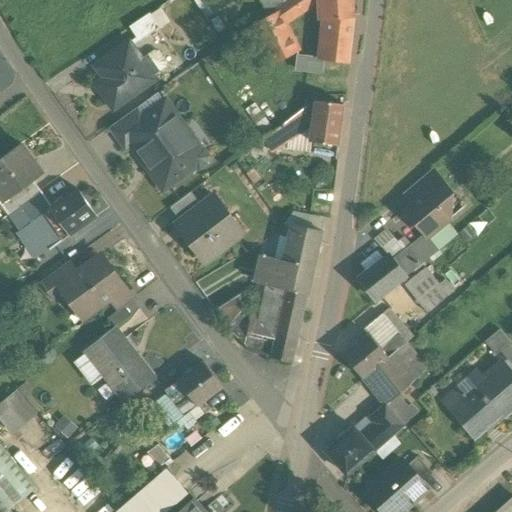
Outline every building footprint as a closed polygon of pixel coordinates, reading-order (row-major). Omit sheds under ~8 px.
[(290,0),(275,11),(275,14),(276,14),(282,25),(319,0),(290,0)] [(351,0),(321,0),(322,20),(325,20),(353,18),(351,0)] [(149,14),(129,28),(139,42),(159,29),(149,14)] [(275,14),(254,25),(274,63),(296,52),(282,25),(276,14),(275,14)] [(353,18),(325,20),(322,59),(347,63),(353,18)] [(129,41),(94,66),(104,80),(105,79),(110,86),(100,93),(112,110),(159,77),(145,56),(141,59),(129,41)] [(313,101),(275,130),(284,142),(302,131),(313,125),(316,101),(313,101)] [(342,104),(316,101),(313,125),(311,142),(337,145),(342,104)] [(185,129),(165,103),(150,113),(160,127),(133,147),(163,189),(171,183),(173,177),(190,165),(192,168),(200,169),(206,165),(208,157),(203,150),(195,149),(194,150),(181,132),(185,129)] [(144,118),(137,108),(108,129),(124,153),(133,147),(160,127),(150,113),(144,118)] [(21,145),(0,159),(0,194),(5,201),(9,198),(10,199),(34,182),(43,176),(21,145)] [(432,169),(404,192),(413,203),(414,205),(438,185),(443,181),(432,169)] [(34,182),(10,199),(9,198),(5,201),(0,204),(0,205),(8,216),(41,192),(34,182)] [(438,185),(414,205),(413,203),(404,210),(425,235),(427,236),(450,217),(440,206),(449,198),(438,185)] [(76,189),(51,207),(71,235),(96,217),(76,189)] [(190,193),(169,209),(179,221),(200,205),(190,193)] [(449,198),(440,206),(450,217),(459,210),(449,198)] [(179,221),(175,225),(204,263),(238,237),(209,199),(200,205),(179,221)] [(71,235),(51,207),(43,213),(52,225),(40,234),(50,249),(71,235)] [(320,219),(294,213),(293,225),(317,230),(320,219)] [(322,232),(292,225),(289,240),(282,238),(278,259),(284,260),(284,261),(313,268),(322,232)] [(386,230),(371,242),(378,252),(382,249),(393,240),(386,230)] [(446,244),(437,233),(429,239),(437,251),(446,244)] [(410,247),(407,249),(419,265),(437,251),(429,239),(427,236),(425,235),(410,247)] [(393,240),(382,249),(387,255),(392,261),(404,252),(398,244),(394,239),(393,240)] [(410,247),(404,240),(398,244),(404,252),(407,249),(410,247)] [(404,252),(392,261),(404,277),(419,265),(407,249),(404,252)] [(313,268),(284,261),(284,260),(278,259),(264,256),(265,254),(262,254),(259,269),(282,275),(279,289),(285,291),(286,289),(307,294),(313,268)] [(392,261),(387,255),(358,277),(376,300),(404,277),(392,261)] [(79,273),(67,281),(72,287),(65,293),(82,316),(91,317),(99,311),(103,304),(108,301),(125,289),(124,287),(102,257),(79,273)] [(70,261),(41,282),(55,300),(65,293),(72,287),(67,281),(79,273),(70,261)] [(425,268),(404,286),(426,313),(453,291),(444,280),(439,284),(425,268)] [(282,275),(259,269),(256,282),(274,288),(279,289),(282,275)] [(274,288),(257,284),(253,303),(269,307),(270,304),(274,288)] [(125,289),(108,301),(116,312),(136,297),(127,285),(124,287),(125,289)] [(230,286),(212,298),(219,308),(237,297),(230,286)] [(279,289),(274,288),(270,304),(282,306),(285,291),(279,289)] [(307,294),(286,289),(285,291),(282,306),(279,316),(275,334),(276,335),(297,340),(307,294)] [(248,290),(240,295),(241,302),(251,295),(248,290)] [(219,308),(215,311),(227,328),(244,344),(252,309),(243,307),(243,306),(242,306),(241,302),(240,295),(219,308)] [(269,307),(253,303),(252,309),(267,313),(269,307)] [(282,306),(270,304),(269,307),(267,313),(279,316),(282,306)] [(267,313),(252,309),(244,344),(248,351),(271,356),(276,335),(275,334),(279,316),(267,313)] [(404,328),(387,309),(381,314),(398,333),(404,328)] [(398,333),(381,314),(362,329),(367,335),(368,334),(381,349),(399,335),(398,333)] [(116,328),(85,353),(124,403),(153,380),(132,354),(134,352),(116,328)] [(404,328),(398,333),(399,335),(405,343),(412,337),(404,328)] [(499,329),(484,342),(496,355),(500,351),(510,342),(499,329)] [(367,335),(343,355),(362,378),(388,357),(381,349),(368,334),(367,335)] [(297,340),(276,335),(271,356),(293,361),(297,340)] [(399,335),(381,349),(388,357),(405,343),(399,335)] [(511,344),(510,342),(500,351),(511,365),(511,344)] [(388,357),(362,378),(383,404),(384,404),(395,395),(425,370),(405,343),(388,357)] [(293,361),(271,356),(269,367),(290,372),(293,361)] [(223,387),(203,362),(178,381),(197,406),(197,407),(223,387)] [(464,394),(448,408),(472,437),(499,414),(501,417),(511,407),(511,375),(501,363),(464,394)] [(197,406),(178,381),(165,391),(167,394),(184,416),(197,406)] [(456,385),(440,399),(448,408),(464,394),(456,385)] [(23,393),(0,409),(0,416),(12,433),(38,414),(23,393)] [(184,416),(167,394),(153,404),(171,427),(184,416)] [(405,408),(395,395),(384,404),(402,426),(417,413),(409,404),(405,408)] [(370,414),(370,415),(377,423),(361,436),(372,450),(402,426),(384,404),(383,404),(370,414)] [(368,412),(352,426),(361,436),(377,423),(370,415),(370,414),(368,412)] [(352,426),(324,449),(344,474),(372,450),(361,436),(352,426)] [(9,511),(37,489),(0,444),(0,511),(9,511)] [(169,460),(158,447),(147,456),(159,469),(169,460)] [(416,457),(406,466),(421,483),(431,474),(416,457)] [(400,460),(363,493),(380,511),(402,511),(427,490),(421,483),(406,466),(400,460)] [(165,472),(116,511),(167,511),(186,497),(165,472)] [(203,511),(193,500),(180,511),(203,511)] [(511,511),(511,503),(502,511),(511,511)]
